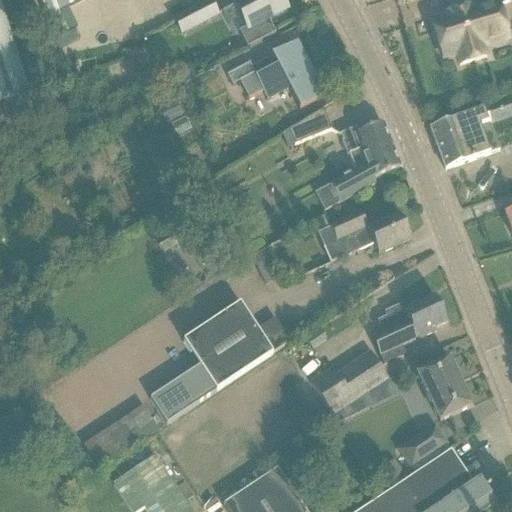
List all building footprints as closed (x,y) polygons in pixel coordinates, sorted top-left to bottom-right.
[(38,0),(48,20),(57,38),(77,28),(68,10),(86,0),(38,0)] [(280,0),(247,0),(234,7),(246,30),(239,34),(247,50),(275,36),(268,22),(287,12),(280,0)] [(182,35),(216,17),(209,3),(175,21),(182,35)] [(0,87),(10,84),(15,100),(29,95),(0,6),(0,87)] [(496,6),(471,14),(470,9),(443,18),(445,22),(432,26),(442,60),(455,56),(458,68),(488,59),(486,49),(507,43),(496,6)] [(271,59),(251,70),(248,66),(226,79),(232,89),(239,85),(249,103),(263,95),(266,102),(288,90),(300,111),(323,98),(294,44),(270,58),(271,59)] [(448,124),(429,131),(435,147),(461,137),(461,135),(487,126),(488,128),(511,119),(511,101),(482,113),(448,124)] [(176,102),(159,111),(166,125),(183,117),(176,102)] [(322,112),(285,133),(293,147),(330,133),(322,112)] [(143,116),(131,123),(136,131),(138,136),(143,133),(140,128),(147,124),(143,116)] [(461,137),(435,147),(444,173),(470,163),(488,157),(488,156),(496,153),(488,128),(487,126),(461,135),(461,137)] [(353,175),(322,193),(315,197),(325,215),(333,211),(375,186),(373,182),(400,171),(382,127),(359,136),(356,130),(338,137),(353,175)] [(178,207),(189,224),(215,207),(204,190),(178,207)] [(511,213),(503,217),(511,240),(511,213)] [(316,236),(330,266),(372,247),(377,257),(408,243),(397,219),(385,225),(384,222),(366,230),(359,215),(329,229),(329,230),(316,236)] [(407,325),(368,342),(377,360),(435,334),(433,331),(445,326),(434,300),(403,314),(407,325)] [(238,307),(222,318),(182,345),(213,392),(270,355),(271,356),(289,345),(279,329),(273,328),(266,332),(264,329),(265,328),(265,327),(256,333),(238,307)] [(331,371),(309,386),(330,420),(387,383),(369,354),(335,377),(331,371)] [(470,410),(447,363),(415,378),(438,425),(470,410)] [(199,371),(149,404),(165,428),(215,395),(213,392),(199,371)] [(85,444),(103,470),(158,431),(141,406),(85,444)] [(434,430),(398,454),(410,471),(445,448),(434,430)] [(362,511),(479,511),(490,505),(483,493),(481,494),(479,491),(475,493),(449,454),(362,511)] [(154,459),(111,487),(128,511),(140,511),(143,511),(189,511),(181,501),(154,459)] [(222,508),(224,511),(302,511),(276,472),(222,508)]
